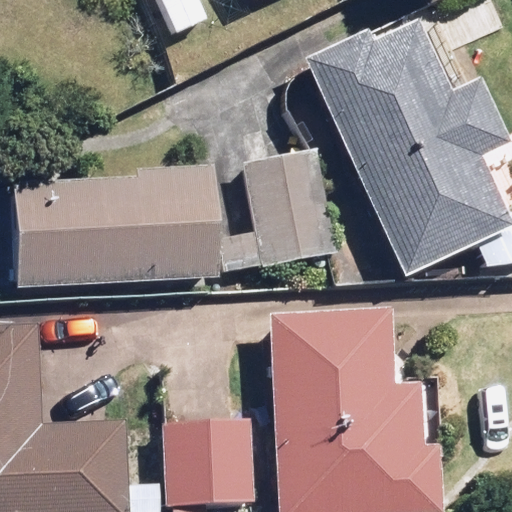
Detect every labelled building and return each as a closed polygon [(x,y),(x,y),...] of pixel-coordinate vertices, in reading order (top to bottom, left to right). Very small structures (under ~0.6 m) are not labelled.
[(186,0),(142,0),(163,45),(199,28),(186,0)] [(231,0),(235,9),(255,0),(231,0)] [(431,27),(403,40),(397,28),(289,78),(386,287),(464,251),(476,279),(511,264),(511,209),(487,220),(465,174),(493,161),(459,90),(431,27)] [(310,160),(206,172),(219,280),(322,268),(310,160)] [(116,190),(0,191),(0,295),(202,293),(200,177),(116,178),(116,190)] [(375,392),(375,324),(254,324),(254,511),(421,511),(421,459),(404,459),(404,392),(375,392)] [(0,511),(143,511),(145,488),(112,487),(109,426),(25,430),(21,333),(0,333),(0,511)] [(238,511),(240,433),(150,431),(149,489),(148,511),(238,511)]
